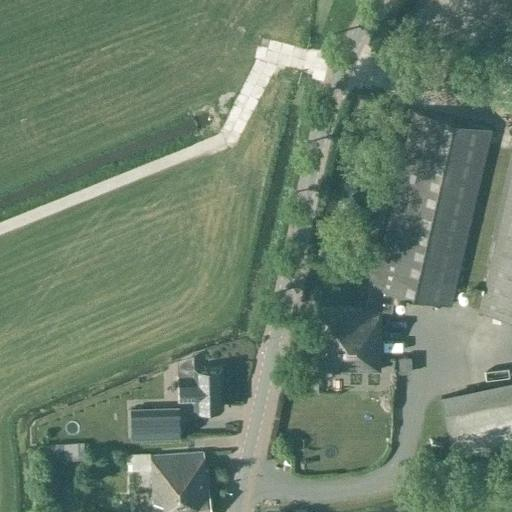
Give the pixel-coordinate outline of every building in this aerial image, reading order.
[(317,368),(339,369),(379,368),(379,325),(381,325),(381,311),(391,312),(392,304),(395,292),(450,304),(471,215),(491,128),(412,111),(379,255),(374,254),(367,286),(369,288),(365,308),(318,307),(317,368)] [(511,318),(511,165),(478,311),(511,318)] [(194,368),(194,376),(178,376),(178,401),(194,400),(195,408),(223,407),(222,367),(194,368)] [(452,458),(511,445),(511,379),(440,394),(452,458)] [(130,438),(156,437),(155,408),(130,409),(130,438)] [(118,449),(117,459),(138,460),(138,450),(118,449)] [(204,469),(203,452),(149,456),(152,503),(162,502),(162,511),(210,511),(208,469),(204,469)] [(511,511),(511,494),(459,511),(511,511)]
